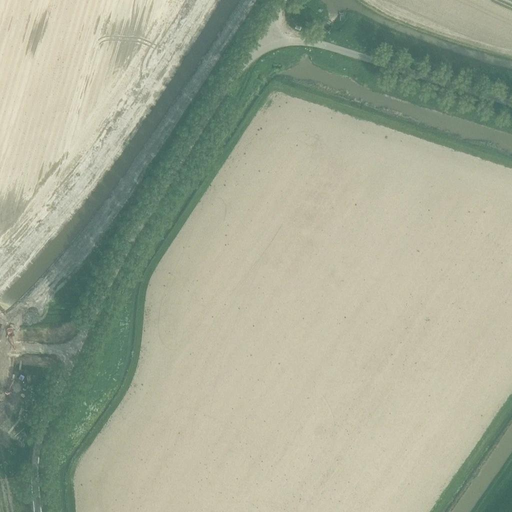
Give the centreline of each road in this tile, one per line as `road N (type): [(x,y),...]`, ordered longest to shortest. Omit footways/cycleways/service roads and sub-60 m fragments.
road 1 (unclassified): [(73,350),(133,233),(265,37)]
road 2 (unclassified): [(511,102),(265,37)]
road 3 (unclassified): [(36,511),(36,442),(73,350)]
